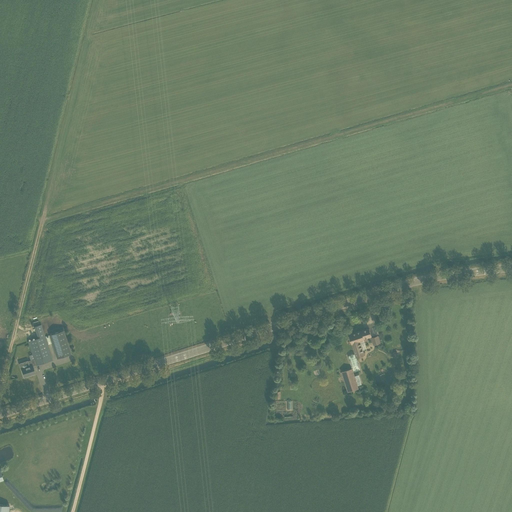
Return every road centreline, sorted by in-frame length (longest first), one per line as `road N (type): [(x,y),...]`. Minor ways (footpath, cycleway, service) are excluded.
road 1 (track): [(0,389),(42,220),(511,85)]
road 2 (tertiary): [(0,415),(411,285),(511,268)]
road 3 (track): [(42,220),(85,40)]
road 4 (track): [(72,511),(100,383)]
